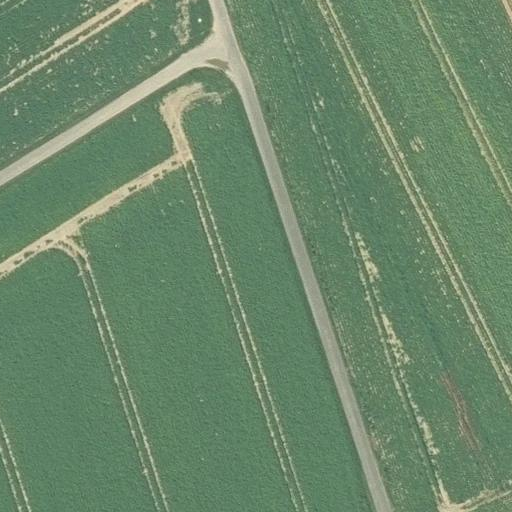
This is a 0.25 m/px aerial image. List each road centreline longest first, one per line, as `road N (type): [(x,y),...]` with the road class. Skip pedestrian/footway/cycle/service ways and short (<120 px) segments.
road 1 (unclassified): [(386,511),(219,0)]
road 2 (track): [(0,179),(230,36)]
